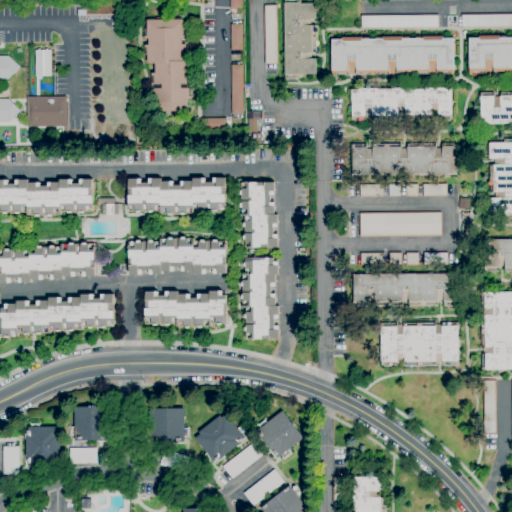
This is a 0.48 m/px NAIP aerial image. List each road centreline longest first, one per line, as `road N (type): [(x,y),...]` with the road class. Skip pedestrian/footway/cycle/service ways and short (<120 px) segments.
road 1 (residential): [(473,511),(439,466),(376,418),(288,380),(189,364),(107,364),(0,401)]
road 2 (residential): [(288,380),(286,172),(0,170)]
road 3 (residential): [(224,283),(2,290)]
